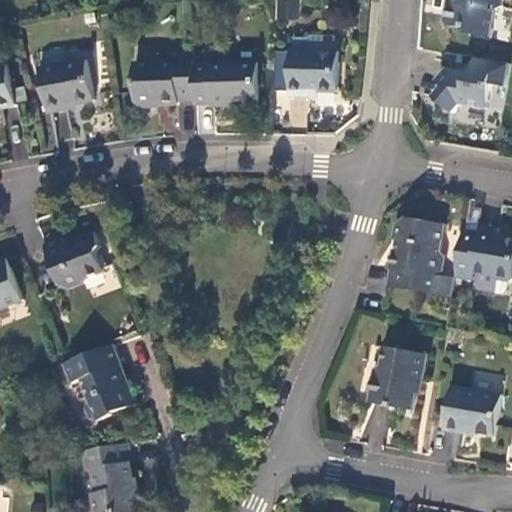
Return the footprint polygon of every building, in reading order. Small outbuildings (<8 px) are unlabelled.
[(279,0),(276,0),(275,16),(297,18),(298,2),(279,0)] [(506,8),(506,0),(459,0),(459,4),(453,11),(452,25),(457,31),(469,31),(476,37),(495,40),(499,14),(506,8)] [(182,104),(199,102),(197,66),(196,54),(180,55),(180,64),(138,66),(140,105),(142,110),(164,108),(164,107),(181,108),(182,104)] [(342,55),(295,54),(293,99),(311,99),(311,95),(341,95),(342,55)] [(510,90),(511,75),(511,65),(478,60),(478,68),(471,76),(468,73),(451,71),(441,84),(447,90),(440,101),(459,118),(467,109),(492,113),(496,88),(510,90)] [(478,60),(468,73),(471,76),(478,68),(478,60)] [(262,62),(197,66),(199,102),(199,107),(214,107),(215,111),(237,109),(237,106),(262,106),(262,62)] [(98,102),(89,63),(44,71),(52,115),(71,112),(70,107),(98,102)] [(19,107),(10,65),(0,67),(0,108),(1,109),(2,110),(19,107)] [(389,288),(455,299),(458,280),(443,277),(446,258),(441,251),(445,226),(408,220),(400,226),(398,242),(401,247),(397,269),(393,268),(389,288)] [(481,236),(466,233),(458,280),(475,282),(477,273),(495,277),(500,282),(510,284),(511,282),(511,240),(499,239),(500,231),(482,228),(481,236)] [(48,247),(63,287),(71,292),(90,284),(89,281),(108,274),(102,254),(104,250),(98,234),(67,245),(65,240),(48,247)] [(0,311),(26,302),(9,260),(0,263),(0,311)] [(125,366),(117,346),(69,364),(76,386),(86,382),(94,405),(90,411),(95,421),(102,424),(119,419),(118,416),(141,408),(133,389),(130,390),(122,367),(125,366)] [(430,358),(388,351),(385,364),(380,369),(374,405),(418,412),(423,382),(426,383),(430,358)] [(133,389),(125,366),(122,367),(130,390),(133,389)] [(503,397),(454,389),(448,429),(496,436),(503,397)] [(136,466),(133,446),(88,453),(92,474),(96,473),(101,498),(98,498),(100,511),(143,511),(139,481),(137,482),(134,466),(136,466)]
